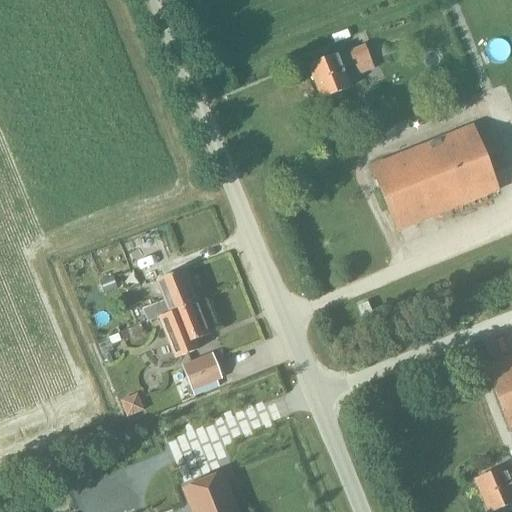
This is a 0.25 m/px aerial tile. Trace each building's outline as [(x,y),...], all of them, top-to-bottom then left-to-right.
[(335,53),(306,65),(320,99),(349,87),(341,68),(368,57),(362,44),(335,55),(335,53)] [(394,232),(496,191),(470,126),(368,167),(394,232)] [(151,238),(131,241),(135,260),(154,257),(151,238)] [(141,309),(146,322),(158,317),(194,303),(181,270),(165,277),(160,265),(139,273),(144,285),(156,280),(164,300),(141,309)] [(360,315),(369,312),(366,302),(356,306),(360,315)] [(196,350),(193,341),(207,335),(194,303),(158,317),(174,359),(196,350)] [(509,431),(511,430),(511,355),(483,367),(509,431)] [(211,357),(181,369),(188,389),(218,377),(211,357)] [(486,511),(490,511),(511,503),(511,491),(510,488),(511,487),(511,466),(506,469),(503,471),(502,468),(473,480),(486,511)] [(234,511),(220,474),(182,489),(191,511),(234,511)]
